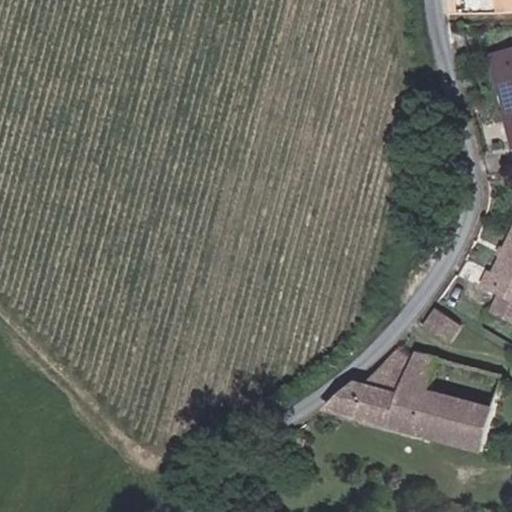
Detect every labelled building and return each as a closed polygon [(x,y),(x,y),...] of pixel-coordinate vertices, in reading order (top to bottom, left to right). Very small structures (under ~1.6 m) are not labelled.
[(511,0),(501,0),(502,13),(511,12),(511,0)] [(511,53),(494,59),(510,124),(507,125),(511,143),(511,53)] [(511,241),(495,275),(492,274),(485,286),(507,297),(511,299),(511,241)] [(511,299),(507,297),(500,311),(511,317),(511,299)] [(463,326),(438,308),(428,324),(452,341),(463,326)] [(416,361),(400,349),(369,385),(360,382),(329,409),(485,452),(506,378),(418,354),(416,361)] [(457,511),(459,508),(442,503),(439,511),(457,511)]
